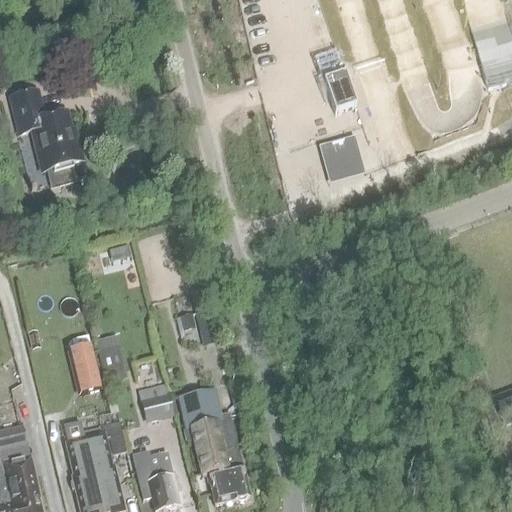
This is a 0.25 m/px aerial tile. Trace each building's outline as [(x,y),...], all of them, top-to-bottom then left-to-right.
[(344,77),(323,84),(330,106),(334,117),(356,110),(344,77)] [(42,122),(35,96),(10,102),(19,137),(32,134),(42,174),(80,165),(75,145),(71,146),(64,117),(42,122)] [(356,138),(320,150),(332,187),(368,176),(356,138)] [(305,140),(281,147),(295,193),(319,186),(305,140)] [(190,295),(195,318),(209,314),(204,292),(190,295)] [(191,318),(179,321),(183,335),(194,332),(191,318)] [(37,334),(27,336),(30,348),(39,346),(37,334)] [(68,356),(79,399),(100,394),(90,351),(68,356)] [(119,353),(97,358),(105,388),(126,383),(119,353)] [(511,425),(511,393),(494,401),(504,428),(511,425)] [(230,422),(221,425),(213,394),(180,402),(187,433),(191,432),(203,479),(209,478),(216,508),(250,500),(230,422)] [(168,398),(142,405),(147,425),(173,419),(168,398)] [(83,423),(66,427),(69,443),(86,439),(83,423)] [(119,426),(101,431),(102,437),(105,436),(106,442),(108,441),(113,460),(126,456),(119,426)] [(40,511),(23,431),(0,436),(0,511),(40,511)] [(102,437),(85,441),(103,511),(124,511),(114,469),(113,470),(106,442),(105,436),(102,437)] [(103,511),(85,441),(66,446),(74,479),(72,480),(79,511),(103,511)] [(148,457),(133,460),(137,475),(143,503),(152,501),(154,511),(174,511),(175,510),(179,509),(167,457),(149,461),(148,457)]
